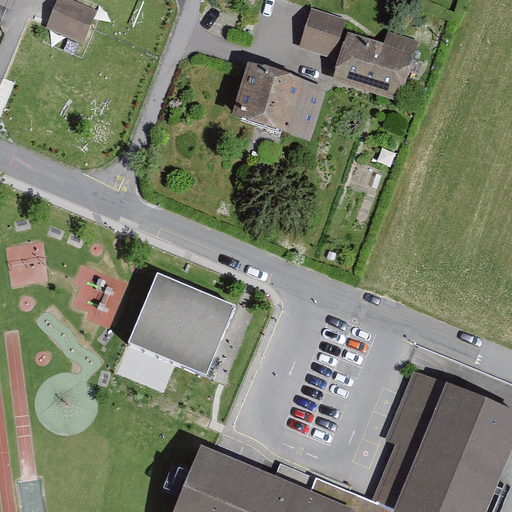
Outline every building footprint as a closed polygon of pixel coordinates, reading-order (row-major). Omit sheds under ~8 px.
[(0,0),(0,12),(15,18),(22,0),(0,0)] [(77,0),(56,0),(46,27),(85,41),(97,8),(77,0)] [(312,7),(297,45),(334,59),(347,22),(312,7)] [(391,51),(351,39),(336,92),(406,112),(424,48),(394,40),(391,51)] [(330,96),(255,71),(238,124),(312,149),(330,96)] [(238,309),(158,277),(127,351),(208,384),(238,309)] [(490,511),(511,460),(511,418),(413,377),(385,444),(396,449),(372,505),(389,511),(490,511)] [(343,511),(202,454),(177,511),(343,511)]
